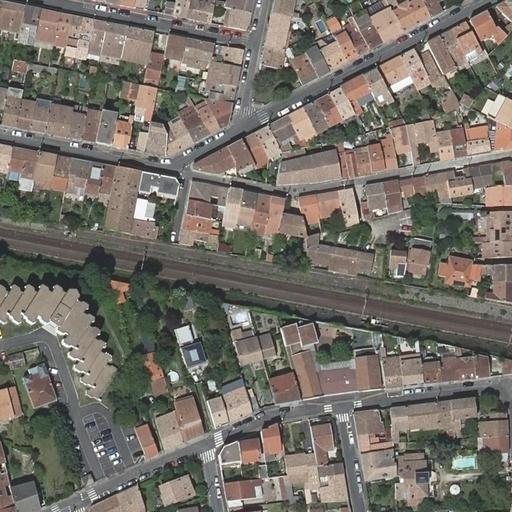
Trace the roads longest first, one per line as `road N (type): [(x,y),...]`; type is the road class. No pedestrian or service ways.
road 1 (residential): [(511,154),(312,190),(274,192),(187,174)]
road 2 (residential): [(490,0),(243,128)]
road 3 (residential): [(258,45),(32,0)]
road 4 (residential): [(179,164),(162,168),(0,136)]
road 5 (residential): [(342,406),(488,388),(511,400)]
road 6 (residential): [(342,406),(269,417),(205,444)]
road 7 (residential): [(75,502),(205,444)]
